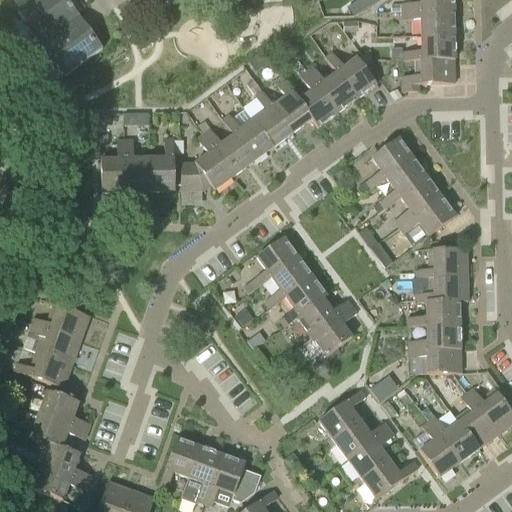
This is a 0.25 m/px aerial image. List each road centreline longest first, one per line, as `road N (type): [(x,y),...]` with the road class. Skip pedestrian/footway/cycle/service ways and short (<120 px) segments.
road 1 (residential): [(162,426),(118,411),(152,308),(238,230),(399,115),(496,113)]
road 2 (residential): [(511,346),(502,313),(496,113)]
